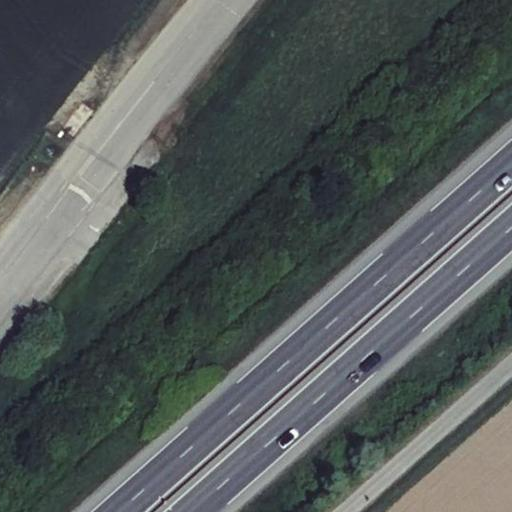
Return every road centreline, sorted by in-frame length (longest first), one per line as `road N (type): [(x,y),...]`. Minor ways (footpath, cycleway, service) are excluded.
road 1 (trunk): [(511,164),(120,511)]
road 2 (trunk): [(193,511),(511,227)]
road 3 (unclassified): [(343,511),(511,363)]
